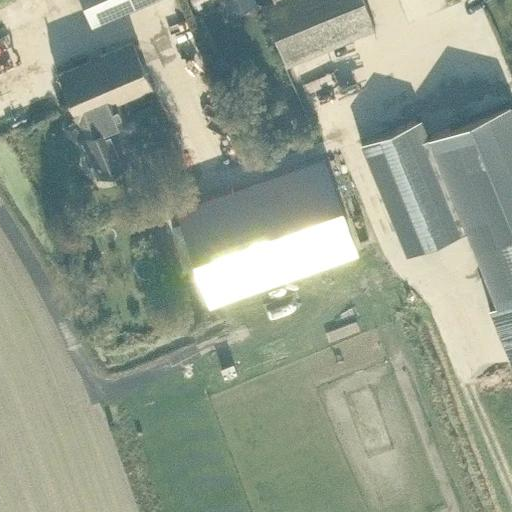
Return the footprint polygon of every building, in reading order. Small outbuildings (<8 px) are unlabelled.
[(143,0),(81,0),(91,22),(143,0)] [(374,26),(362,0),(269,0),(259,5),(284,64),(374,26)] [(151,87),(132,41),(56,74),(76,119),(77,118),(85,136),(81,138),(97,176),(125,165),(109,127),(125,120),(117,102),(151,87)] [(220,74),(233,68),(225,52),(212,58),(220,74)] [(511,106),(510,102),(428,135),(420,116),(359,141),(405,254),(465,229),(495,303),(487,306),(511,367),(511,106)] [(310,118),(306,109),(290,116),(294,125),(310,118)] [(155,142),(159,151),(168,147),(165,138),(155,142)] [(355,251),(322,157),(176,208),(209,303),(355,251)]
